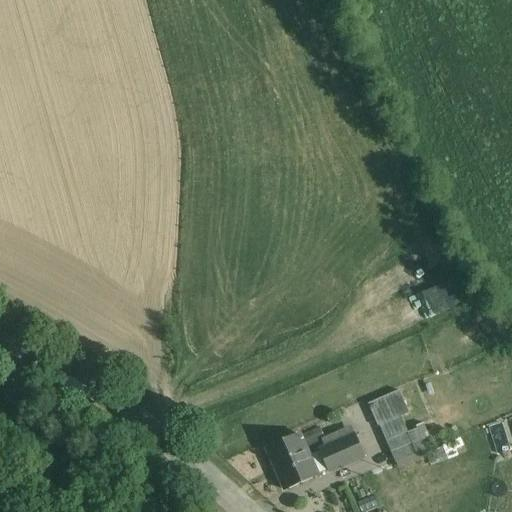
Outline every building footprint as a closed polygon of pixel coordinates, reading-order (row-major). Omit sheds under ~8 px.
[(386,269),(397,293),(440,273),(428,249),(386,269)] [(467,280),(449,287),(458,311),(475,305),(467,280)] [(511,354),(506,343),(488,352),(499,374),(511,367),(511,354)] [(419,455),(403,416),(410,413),(401,391),(394,394),(371,403),(397,465),(419,455)] [(304,433),(267,449),(287,494),(323,479),(304,433)] [(357,434),(320,450),(330,474),(367,459),(357,434)]
